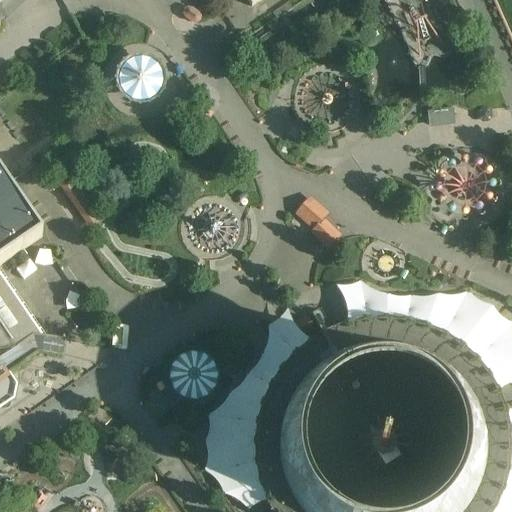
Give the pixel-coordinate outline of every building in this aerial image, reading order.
[(229,0),(231,2),(233,1),(239,10),(254,0),(229,0)] [(305,0),(293,9),(289,3),(273,14),(275,19),(249,37),(244,31),(239,35),(263,70),(268,66),(264,61),(298,38),(297,38),(338,10),(338,3),(341,0),(345,6),(350,2),(348,0),(305,0)] [(148,94),(137,57),(106,67),(117,103),(148,94)] [(32,145),(47,133),(29,109),(14,121),(32,145)] [(426,113),(428,126),(452,122),(450,109),(426,113)] [(0,176),(0,267),(42,239),(0,176)] [(326,247),(342,232),(307,198),(292,213),(326,247)] [(340,293),(332,292),(338,307),(340,317),(340,330),(360,325),(382,324),(408,327),(431,336),(448,347),(464,360),(476,376),(484,388),(489,399),(498,393),(505,390),(511,390),(511,388),(510,383),(510,374),(511,367),(511,361),(510,357),(509,351),(508,344),(510,330),(502,328),(495,324),(490,318),(487,311),(482,312),(474,309),(469,305),(465,298),(459,300),(450,302),(441,303),(432,301),(424,304),(418,305),(409,303),(403,305),(396,305),(386,304),(378,301),(369,296),(362,287),(356,290),(347,292),(340,293)] [(0,409),(10,404),(11,391),(2,378),(37,355),(37,347),(37,340),(0,288),(0,409)] [(286,323),(285,315),(284,320),(282,323),(278,327),(274,328),(270,329),(270,334),(270,340),(268,345),(267,349),(265,352),(262,355),(260,363),(257,369),(254,373),(249,377),(245,380),(243,386),(239,391),(234,394),(230,396),(227,397),(226,401),(224,405),(220,410),(215,414),(212,416),(208,418),(208,423),(208,429),(207,435),(206,440),(203,445),(201,448),(203,455),(205,460),(205,465),(205,471),(204,475),(208,477),(211,480),(214,483),(216,487),(218,491),(219,496),(220,500),(226,502),(231,504),(235,506),(238,509),(241,511),(246,511),(242,504),(237,496),(233,483),(231,469),(231,454),(232,441),(236,430),(241,416),(247,406),(254,393),(263,381),(272,370),(279,363),(287,356),(301,346),(294,340),(290,332),(286,323)] [(388,344),(376,343),(363,342),(348,344),(342,345),(334,347),(324,351),(317,354),(310,358),(303,362),(298,366),(294,369),(288,375),(282,382),(278,387),(272,395),(268,402),(265,409),(262,415),(260,421),(258,428),(257,435),(256,440),(255,447),(255,455),(256,463),(256,470),(258,476),(259,482),(260,487),(263,494),(265,500),(269,507),(271,511),(460,511),(462,510),(465,504),(469,496),(472,489),(473,482),(475,477),(476,471),(477,464),(477,457),(477,451),(477,444),(476,436),(475,429),(473,420),(470,413),(467,406),(464,400),(459,391),(451,381),(445,375),(438,368),(433,364),(425,359),(419,356),(413,353),(404,349),(396,346),(388,344)] [(167,397),(201,396),(199,354),(166,355),(167,397)] [(501,418),(496,417),(498,421),(499,430),(500,438),(501,446),(501,454),(501,465),(500,472),(498,481),(495,490),(491,501),(488,509),(486,511),(511,511),(511,415),(508,417),(501,418)]
